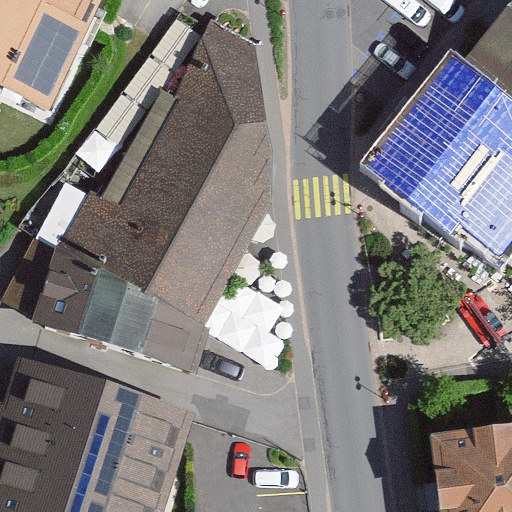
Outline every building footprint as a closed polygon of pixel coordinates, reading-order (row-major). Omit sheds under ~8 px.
[(0,0),(0,91),(46,114),(102,0),(0,0)] [(511,18),(465,73),(511,113),(511,18)] [(252,56),(197,28),(107,201),(78,186),(41,256),(200,338),(271,203),(252,56)] [(511,114),(464,74),(374,179),(455,248),(467,235),(505,267),(511,258),(511,114)] [(0,511),(158,511),(183,439),(7,382),(0,402),(0,511)] [(440,511),(511,511),(511,427),(431,439),(440,511)]
